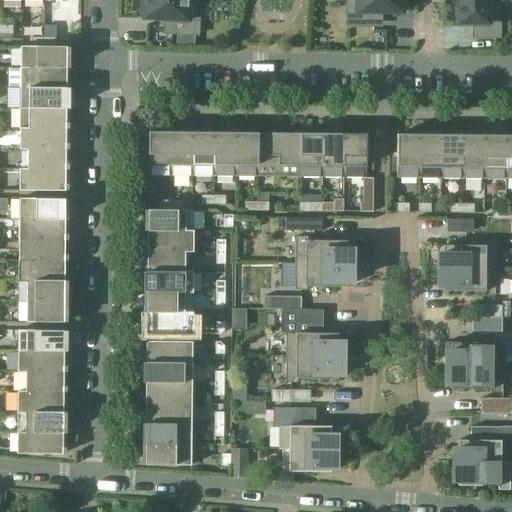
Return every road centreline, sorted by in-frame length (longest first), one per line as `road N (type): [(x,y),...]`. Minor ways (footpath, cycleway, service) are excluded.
road 1 (residential): [(430,503),(413,226),(379,223),(355,497)]
road 2 (residential): [(98,476),(103,60)]
road 3 (residential): [(420,67),(103,60)]
road 4 (residential): [(98,476),(355,497)]
